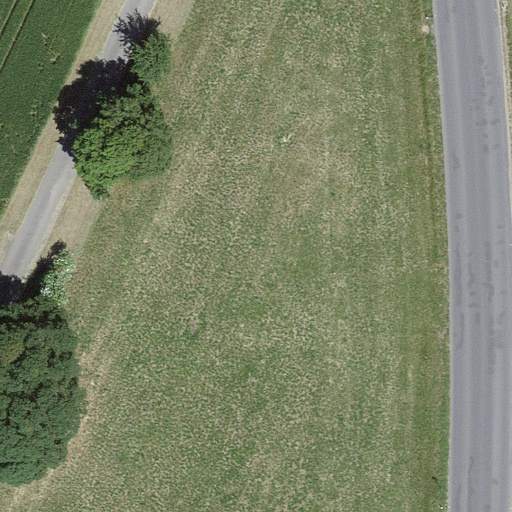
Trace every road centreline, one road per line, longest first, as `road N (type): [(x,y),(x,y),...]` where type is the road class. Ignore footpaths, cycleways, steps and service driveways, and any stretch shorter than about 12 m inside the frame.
road 1 (tertiary): [(471,0),(497,264),(475,511)]
road 2 (unclassified): [(133,0),(0,301)]
